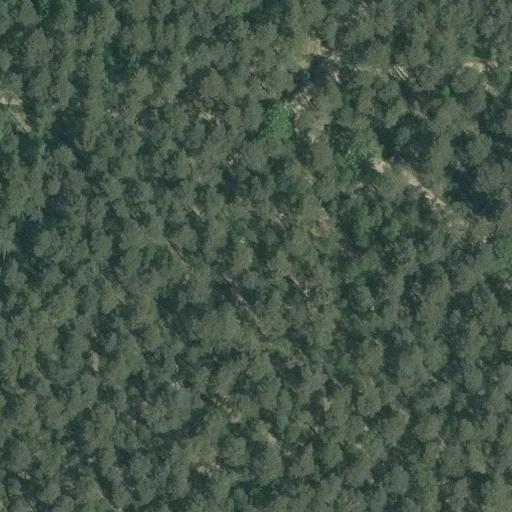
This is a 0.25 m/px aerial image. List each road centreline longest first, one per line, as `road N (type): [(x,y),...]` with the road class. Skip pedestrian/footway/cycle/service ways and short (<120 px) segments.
road 1 (track): [(0,101),(280,119),(511,282)]
road 2 (track): [(511,61),(299,64),(280,119)]
